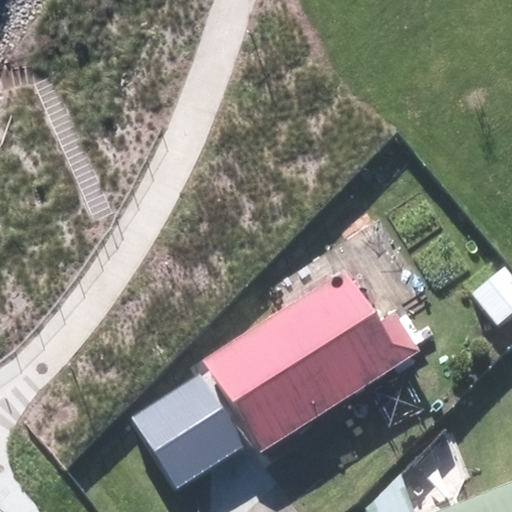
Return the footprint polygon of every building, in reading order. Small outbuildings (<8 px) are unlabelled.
[(494,330),(511,315),(511,284),(502,272),(470,300),(494,330)] [(206,371),(265,461),(419,360),(386,310),(372,319),(345,279),(206,371)] [(126,424),(166,488),(237,445),(197,381),(126,424)] [(365,511),(412,511),(401,482),(365,511)] [(511,511),(511,492),(460,511),(511,511)]
